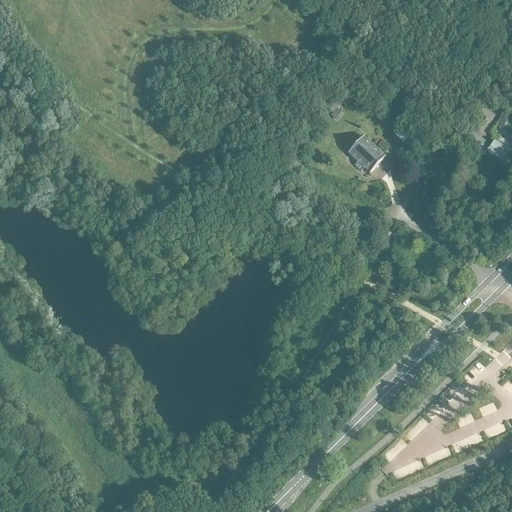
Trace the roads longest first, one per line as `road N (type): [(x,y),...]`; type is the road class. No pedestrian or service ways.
road 1 (secondary): [(266,511),(425,353)]
road 2 (secondary): [(511,257),(425,353)]
